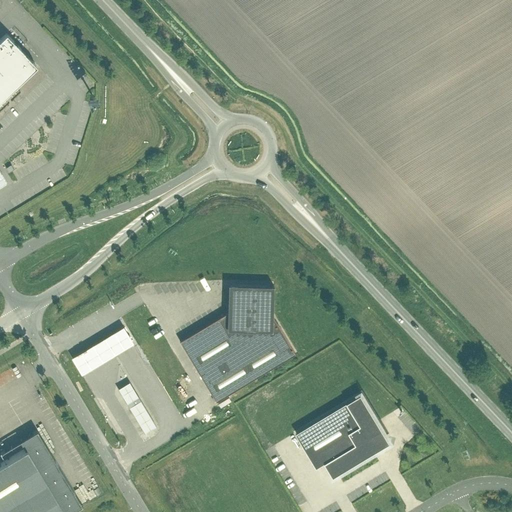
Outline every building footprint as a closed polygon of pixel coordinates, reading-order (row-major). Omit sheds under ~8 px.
[(6,33),(0,38),(0,94),(34,62),(6,33)] [(4,168),(7,173),(14,169),(11,164),(4,168)] [(230,285),(230,286),(229,310),(179,340),(215,400),(295,353),(270,312),(271,287),(273,287),(273,284),(271,284),(270,286),(230,285)] [(71,356),(81,373),(133,342),(123,325),(72,356),(71,356)] [(361,393),(296,432),(317,467),(325,462),(333,475),(388,443),(389,439),(361,393)] [(126,402),(129,407),(141,400),(138,395),(126,402)] [(141,400),(129,407),(144,433),(157,425),(141,400)] [(0,511),(69,511),(82,504),(42,438),(0,462),(0,511)] [(0,453),(15,444),(12,438),(0,445),(0,453)]
